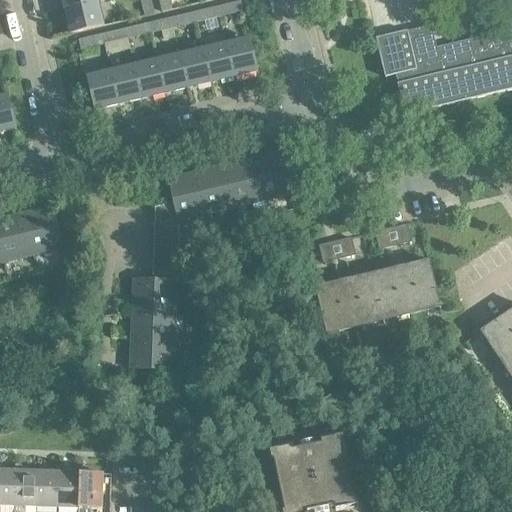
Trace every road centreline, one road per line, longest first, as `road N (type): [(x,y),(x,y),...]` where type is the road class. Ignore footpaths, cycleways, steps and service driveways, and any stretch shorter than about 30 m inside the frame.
road 1 (residential): [(511,188),(489,167),(360,190),(339,177),(319,101)]
road 2 (residential): [(89,158),(319,101)]
road 3 (residential): [(104,364),(109,272),(89,158)]
road 4 (residential): [(51,167),(14,0)]
